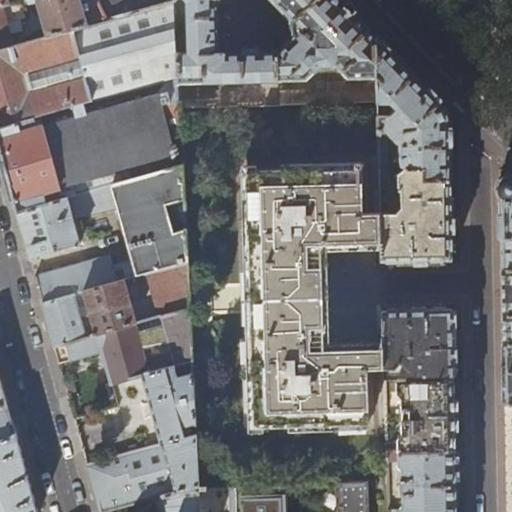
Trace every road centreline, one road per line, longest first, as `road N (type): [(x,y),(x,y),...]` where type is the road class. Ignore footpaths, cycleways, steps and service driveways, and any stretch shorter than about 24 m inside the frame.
road 1 (residential): [(0,263),(69,511)]
road 2 (residential): [(483,283),(486,511)]
road 3 (residential): [(484,87),(483,283)]
road 4 (primary): [(396,0),(484,87)]
